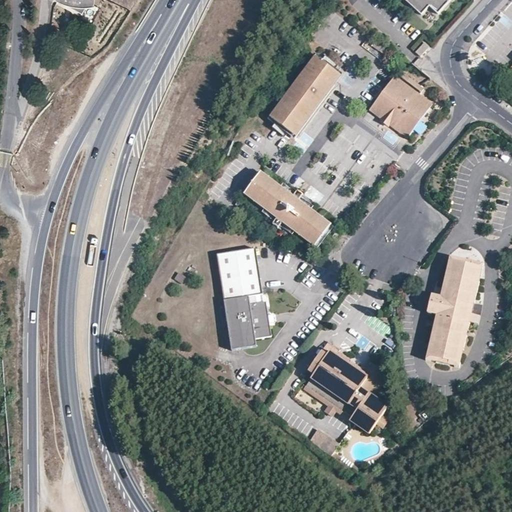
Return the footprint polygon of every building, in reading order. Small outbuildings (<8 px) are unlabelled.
[(56,0),(58,1),(60,2),(62,3),(64,3),(65,3),(66,3),(83,12),(86,6),(94,5),(93,0),(56,0)] [(406,0),(422,14),(429,6),(438,13),(449,0),(406,0)] [(428,47),(424,44),(416,52),(420,56),(428,47)] [(301,76),(315,58),(339,75),(341,72),(334,67),(320,57),(315,53),(295,81),(268,119),(273,123),(287,132),(294,137),(321,101),(335,82),(332,80),(303,121),(294,134),(271,118),(301,76)] [(315,58),(301,76),(271,118),(294,134),(303,121),(332,80),(335,82),(339,75),(315,58)] [(402,72),(399,76),(420,91),(423,88),(402,72)] [(380,120),(388,126),(390,124),(408,137),(431,105),(418,95),(396,79),(394,76),(369,108),(381,117),(380,120)] [(279,228),(291,237),(312,254),(330,232),(308,215),(296,206),(291,202),(256,175),(239,197),(262,215),(274,224),(279,228)] [(298,204),(300,202),(294,198),(292,200),(291,202),(296,206),(298,204)] [(278,231),(279,228),(274,224),(273,226),(271,229),(276,233),(278,231)] [(254,252),(216,258),(224,304),(249,299),(262,297),(254,252)] [(471,315),(483,264),(449,256),(440,296),(435,315),(425,360),(458,368),(469,323),(471,315)] [(435,315),(440,296),(431,294),(427,313),(435,315)] [(270,327),(266,304),(250,307),(249,299),(224,304),(232,353),(257,349),(256,341),(272,339),(270,327)] [(480,317),(471,315),(469,323),(478,325),(480,317)] [(368,363),(361,373),(329,351),(326,355),(312,376),(304,388),(330,405),(337,410),(342,414),(343,412),(348,416),(350,412),(355,414),(352,418),(350,421),(369,434),(376,425),(383,430),(387,423),(381,418),(388,408),(372,397),(387,376),(368,363)] [(312,376),(326,355),(321,352),(307,372),(312,376)] [(304,388),(302,390),(328,408),(330,405),(304,388)] [(324,414),(331,419),(335,413),(337,410),(330,405),(328,408),(324,414)] [(339,444),(318,430),(310,440),(331,455),(339,444)]
